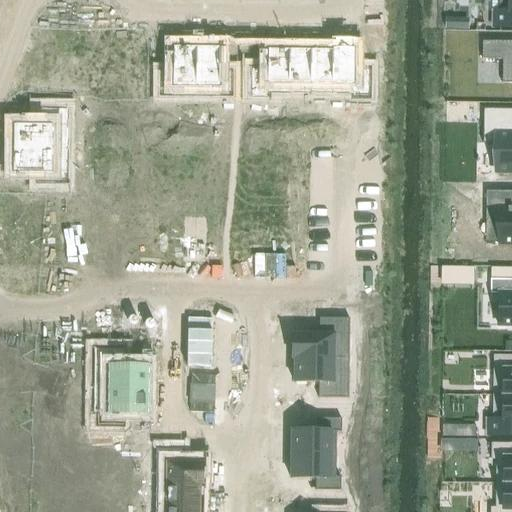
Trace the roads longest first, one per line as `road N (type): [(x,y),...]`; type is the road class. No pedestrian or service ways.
road 1 (residential): [(122,0),(145,12),(321,14),(349,14),(349,0)]
road 2 (residential): [(343,150),(341,291),(259,290)]
road 3 (residential): [(233,441),(171,441),(172,289)]
road 4 (residential): [(172,289),(94,288),(70,311),(0,311)]
road 5 (residential): [(233,441),(257,427),(259,290)]
